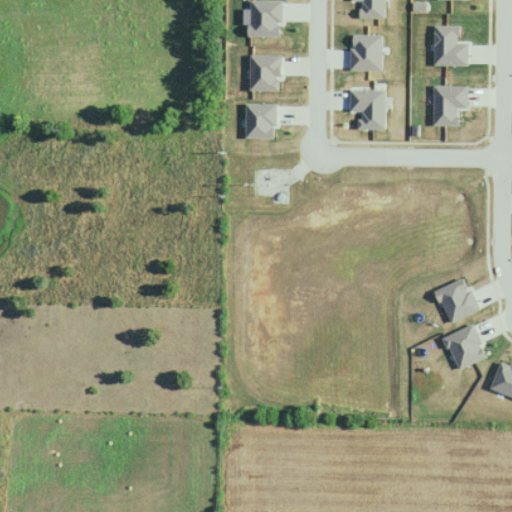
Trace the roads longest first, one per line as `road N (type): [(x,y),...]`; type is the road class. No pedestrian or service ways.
road 1 (residential): [(314,155),(511,158)]
road 2 (residential): [(501,158),(502,0)]
road 3 (residential): [(317,0),(314,155)]
road 4 (residential): [(501,158),(500,254),(511,293)]
